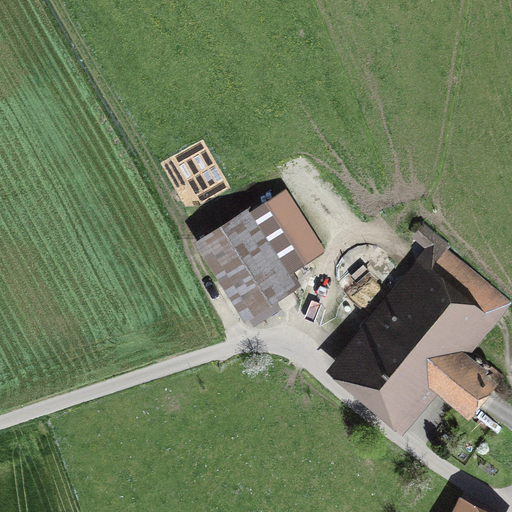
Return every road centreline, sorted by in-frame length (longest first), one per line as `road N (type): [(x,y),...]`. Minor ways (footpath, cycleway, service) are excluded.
road 1 (unclassified): [(509,511),(378,421),(312,363),(278,347),(212,353),(0,422)]
road 2 (track): [(241,346),(146,153),(57,0)]
